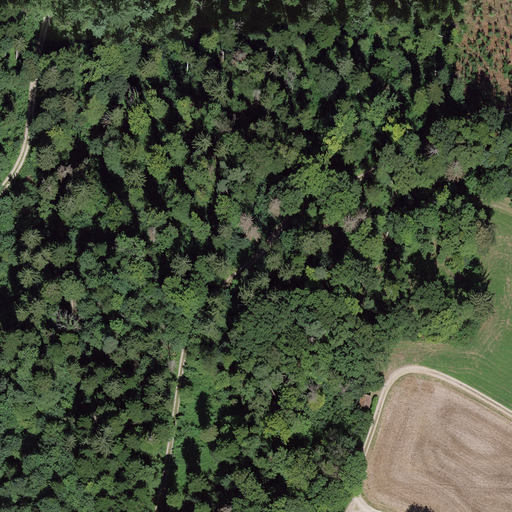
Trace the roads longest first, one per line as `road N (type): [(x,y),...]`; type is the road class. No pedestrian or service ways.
road 1 (track): [(154,511),(191,325),(202,303),(269,247),(269,228),(411,151),(511,117)]
road 2 (track): [(82,511),(77,260),(129,171),(208,0)]
road 3 (track): [(370,511),(362,458),(390,379),(410,370),(440,375),(511,416)]
road 4 (track): [(269,247),(457,198),(495,202),(511,213)]
road 5 (track): [(0,193),(26,155),(40,28),(54,0)]
road 6 (track): [(399,374),(385,329),(464,283)]
